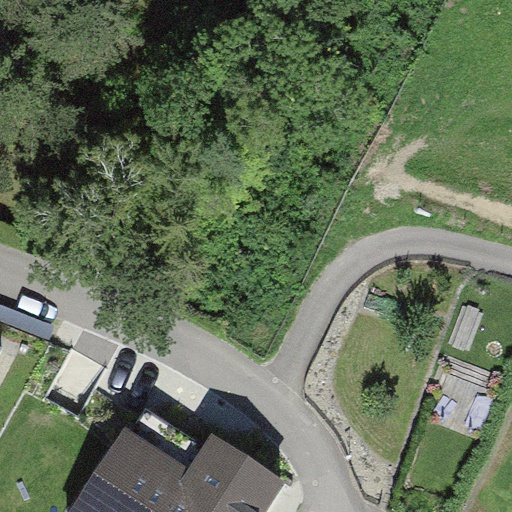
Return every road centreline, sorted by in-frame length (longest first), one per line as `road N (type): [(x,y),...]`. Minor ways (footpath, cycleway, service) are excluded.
road 1 (residential): [(281,397),(323,296),(376,241),(511,248)]
road 2 (residential): [(281,397),(0,271)]
road 3 (residential): [(315,511),(327,485),(281,397)]
